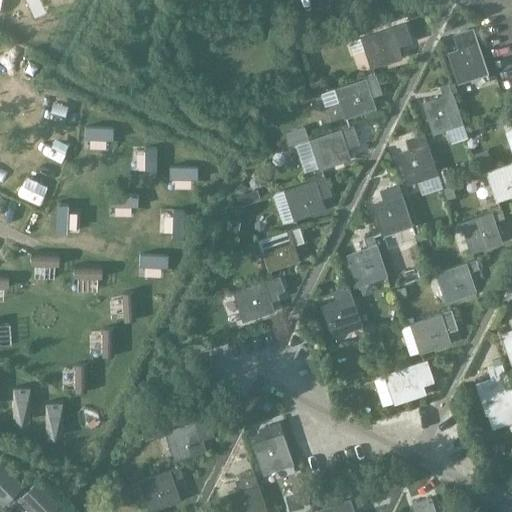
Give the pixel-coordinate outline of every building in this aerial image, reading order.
[(403,23),(361,38),(370,65),(399,55),(395,44),(409,39),(403,23)] [(458,81),(486,72),(472,30),(454,36),(458,50),(449,54),(458,81)] [(374,75),(335,88),(344,116),(372,107),(368,97),(374,95),(371,86),(377,84),(374,75)] [(442,97),(423,103),(432,132),(460,123),(447,84),(439,87),(442,97)] [(351,126),(309,139),(319,167),(347,158),(343,148),(357,143),(351,126)] [(417,148),(398,154),(407,182),(435,173),(422,133),(413,136),(417,148)] [(511,193),(511,163),(486,172),(495,199),(511,193)] [(323,177),(284,190),(293,218),(321,208),(318,198),(323,196),(320,187),(326,185),(323,177)] [(383,201),(373,205),(382,233),(410,223),(396,184),(388,187),(390,192),(381,195),(383,201)] [(498,241),(492,221),(503,218),(500,209),(461,222),(470,250),(498,241)] [(298,227),(258,240),(268,268),(296,259),(292,249),(298,247),(295,238),(301,236),(298,227)] [(366,249),(347,256),(356,284),(385,274),(372,235),(362,238),(366,249)] [(472,291),(466,273),(478,269),(475,259),(435,273),(445,300),(472,291)] [(270,309),(264,290),(275,287),(272,278),(233,290),(242,318),(270,309)] [(341,300),(322,306),(331,334),(360,325),(346,285),(337,289),(341,300)] [(447,342),(441,323),(452,319),(449,310),(410,323),(420,351),(447,342)] [(511,331),(502,335),(511,362),(511,361),(511,331)] [(424,361),(385,374),(394,402),(422,393),(419,385),(431,381),(424,361)] [(495,378),(476,385),(486,413),(511,403),(511,399),(501,365),(492,368),(495,378)] [(202,448),(196,429),(206,426),(204,417),(165,430),(174,458),(202,448)] [(261,434),(251,437),(264,472),(292,463),(278,424),(260,430),(261,434)] [(0,504),(1,505),(12,495),(21,486),(0,464),(0,504)] [(177,499),(171,480),(182,477),(179,468),(139,481),(148,508),(177,499)] [(240,491),(229,495),(234,511),(266,511),(253,474),(244,477),(237,480),(240,491)] [(50,511),(60,503),(38,480),(26,492),(21,486),(12,495),(1,505),(8,511),(18,501),(29,511),(50,511)] [(352,511),(351,509),(362,505),(359,496),(320,509),(321,511),(352,511)] [(414,511),(434,511),(430,498),(412,505),(414,511)]
